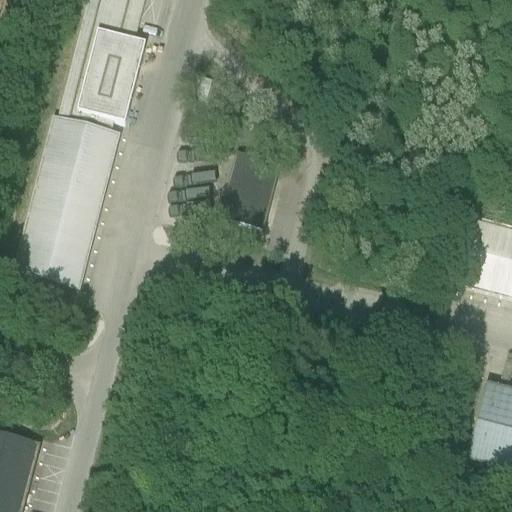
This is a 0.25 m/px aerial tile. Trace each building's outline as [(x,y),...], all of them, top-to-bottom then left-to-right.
[(52,124),(13,279),(77,296),(117,143),(117,141),(103,137),(105,127),(106,125),(120,129),(124,130),(124,128),(125,124),(126,119),(144,49),(133,47),(126,45),(128,40),(133,41),(142,4),(143,0),(97,0),(92,20),(85,18),(63,106),(62,110),(61,114),(58,125),(56,125),(52,124)] [(220,224),(261,234),(278,170),(236,159),(220,224)] [(457,291),(511,304),(511,235),(473,226),(457,291)] [(511,396),(484,389),(465,464),(511,476),(511,396)] [(0,511),(21,511),(38,450),(0,440),(0,511)]
